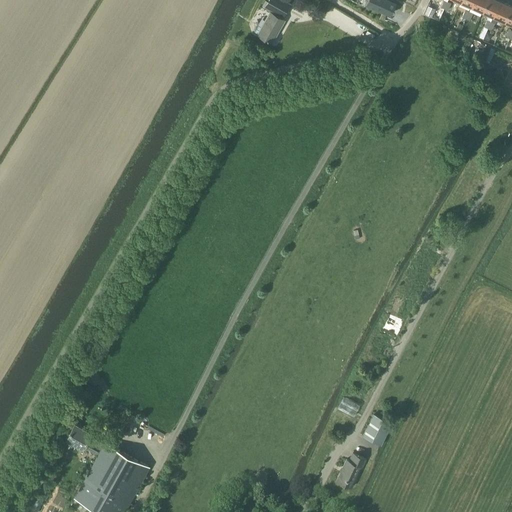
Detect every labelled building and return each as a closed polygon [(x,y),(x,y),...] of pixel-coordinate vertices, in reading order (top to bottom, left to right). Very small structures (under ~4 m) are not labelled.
[(256,25),(254,28),(255,31),(258,33),(258,34),(272,42),(284,19),(282,17),(290,3),(283,0),(268,0),(268,1),(271,3),(267,10),(270,12),(262,26),(258,24),(256,25)] [(367,0),(365,5),(367,3),(376,7),(377,5),(383,8),(382,10),(387,13),(390,14),(391,12),(392,12),(396,2),(397,1),(394,0),(367,0)] [(473,0),(472,5),(483,10),(486,0),(473,0)] [(486,0),(483,10),(494,15),(500,0),(499,0),(486,0)] [(494,15),(504,20),(511,5),(500,0),(494,15)] [(478,48),(477,51),(487,56),(491,48),(480,43),(479,45),(484,48),(483,50),(478,48)] [(344,396),(338,408),(354,416),(360,404),(344,396)] [(366,434),(382,442),(393,420),(376,412),(366,434)] [(75,497),(102,511),(124,511),(133,497),(134,495),(147,470),(150,466),(106,441),(104,444),(90,436),(92,432),(75,423),(66,438),(83,448),(84,446),(98,454),(75,497)] [(338,479),(352,485),(362,464),(363,465),(367,456),(354,450),(350,458),(348,457),(338,479)]
